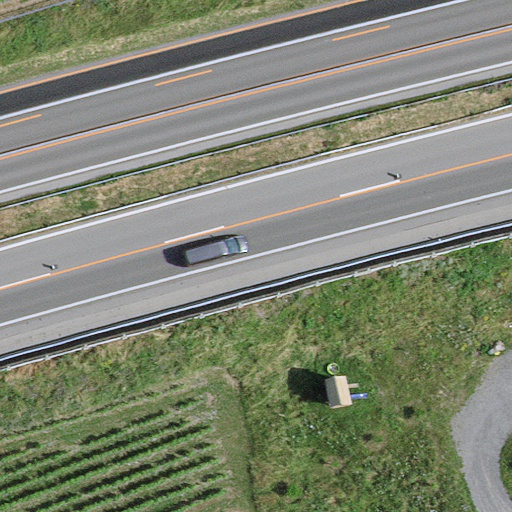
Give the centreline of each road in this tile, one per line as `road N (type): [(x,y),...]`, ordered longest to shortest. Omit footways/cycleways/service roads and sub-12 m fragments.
road 1 (motorway): [(0,291),(511,155)]
road 2 (motorway): [(511,22),(0,152)]
